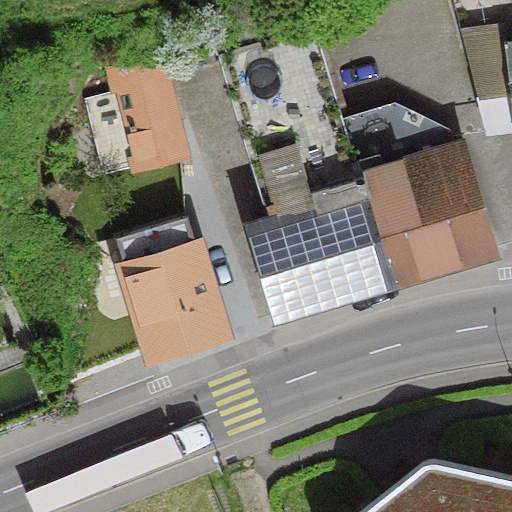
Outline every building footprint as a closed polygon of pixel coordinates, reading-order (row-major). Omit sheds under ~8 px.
[(246,226),(271,313),(483,250),(452,146),(351,175),(307,27),(214,55),(264,220),(246,226)] [(472,93),(508,89),(511,124),(511,31),(457,38),(472,93)] [(174,150),(153,64),(111,75),(115,93),(84,101),(101,169),(174,150)] [(94,248),(114,242),(149,353),(216,332),(180,220),(150,228),(145,209),(87,227),(88,229),(83,231),(84,235),(89,233),(94,248)] [(511,511),(511,472),(425,451),(348,511),(511,511)]
